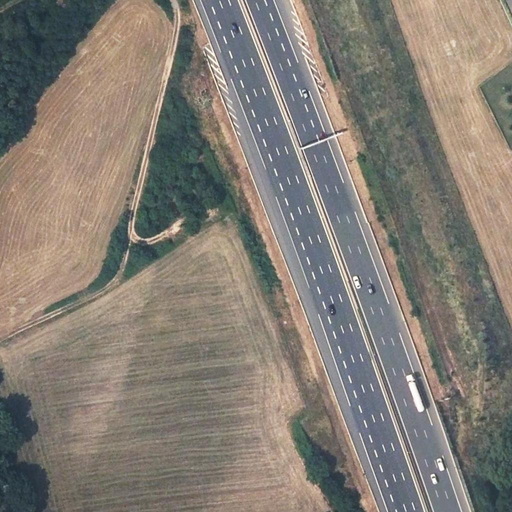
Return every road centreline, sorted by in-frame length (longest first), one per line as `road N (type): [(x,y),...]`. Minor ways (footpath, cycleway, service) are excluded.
road 1 (motorway): [(448,511),(259,0)]
road 2 (motorway): [(216,0),(311,242),(402,511)]
